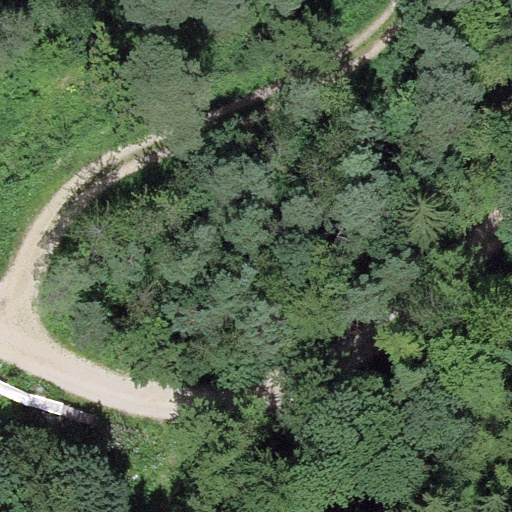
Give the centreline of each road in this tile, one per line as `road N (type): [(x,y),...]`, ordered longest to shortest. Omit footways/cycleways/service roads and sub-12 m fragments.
road 1 (track): [(0,343),(116,396),(211,408),(292,380),(412,314),(511,212)]
road 2 (track): [(0,339),(77,246),(250,171),(352,101),(425,0)]
